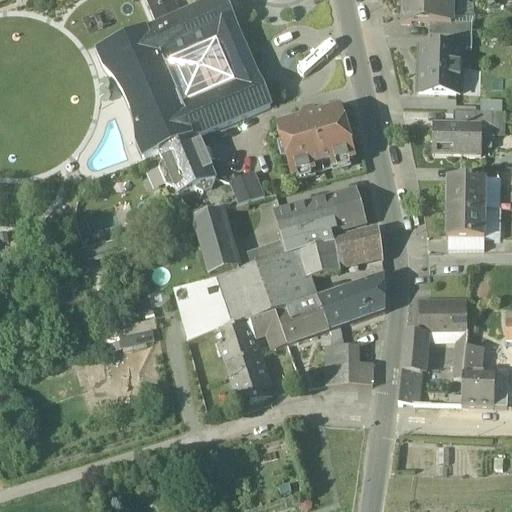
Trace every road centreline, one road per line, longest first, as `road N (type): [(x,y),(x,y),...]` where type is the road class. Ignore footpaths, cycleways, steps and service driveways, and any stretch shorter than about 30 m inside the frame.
road 1 (tertiary): [(383,421),(401,264),(344,0)]
road 2 (residential): [(383,421),(276,413),(0,498)]
road 3 (residential): [(511,429),(383,421)]
